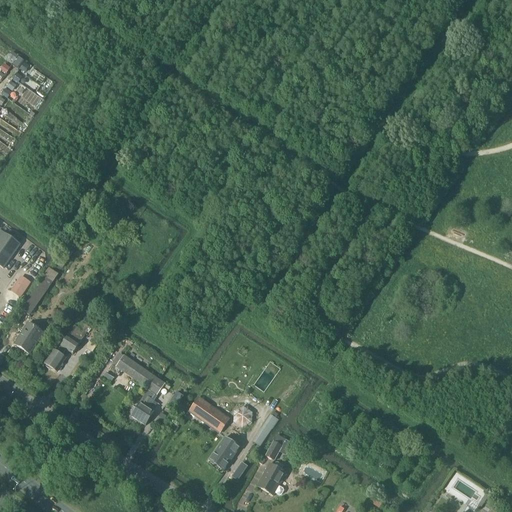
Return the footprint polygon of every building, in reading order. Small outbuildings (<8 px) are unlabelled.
[(18,57),(12,53),(8,58),(14,62),(18,57)] [(18,58),(12,66),(17,69),(23,61),(18,58)] [(29,67),(24,64),(20,70),(25,73),(29,67)] [(15,78),(20,81),(23,77),(19,73),(15,78)] [(6,87),(11,91),(16,85),(10,81),(6,87)] [(5,90),(1,95),(7,99),(10,93),(5,90)] [(3,234),(0,238),(0,267),(3,270),(20,246),(3,234)] [(20,311),(29,317),(46,292),(46,291),(59,272),(52,266),(20,311)] [(103,325),(109,329),(116,320),(110,316),(103,325)] [(82,323),(78,329),(74,326),(56,353),(54,351),(44,365),(46,366),(46,368),(49,370),(50,369),(56,373),(65,359),(62,356),(66,351),(73,355),(79,344),(80,344),(90,328),(92,324),(86,320),(83,324),(82,323)] [(14,346),(29,355),(43,333),(28,324),(14,346)] [(165,385),(152,376),(124,356),(116,367),(137,382),(137,383),(148,390),(130,417),(145,427),(153,414),(148,410),(165,385)] [(188,413),(191,416),(192,415),(219,434),(229,419),(198,398),(195,396),(192,401),(195,403),(188,413)] [(251,425),(252,414),(243,408),(234,412),(233,423),(242,429),(251,425)] [(277,437),(273,444),(266,458),(274,463),(286,441),(277,437)] [(209,461),(223,472),(239,448),(225,438),(209,461)] [(232,477),(237,481),(246,467),(241,464),(232,477)] [(269,465),(257,487),(273,496),(274,494),(279,496),(281,495),(283,492),(282,489),(278,487),(285,474),(269,465)]
